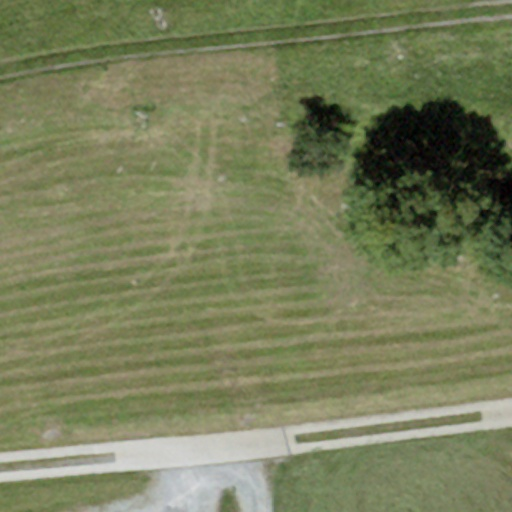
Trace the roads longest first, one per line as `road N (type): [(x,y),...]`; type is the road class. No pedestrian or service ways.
road 1 (track): [(0,73),(356,25),(511,14)]
road 2 (track): [(0,469),(511,414)]
